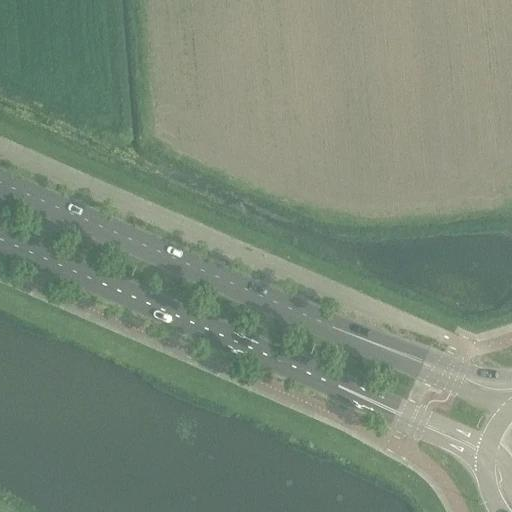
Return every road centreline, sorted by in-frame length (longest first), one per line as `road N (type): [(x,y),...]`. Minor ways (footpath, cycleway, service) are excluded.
road 1 (tertiary): [(396,352),(0,182)]
road 2 (tertiary): [(0,241),(375,403)]
road 3 (tertiary): [(511,404),(418,371),(396,352)]
road 4 (tertiary): [(375,403),(484,466)]
road 5 (tertiary): [(375,403),(403,407),(488,445)]
road 6 (tertiary): [(511,380),(396,352)]
